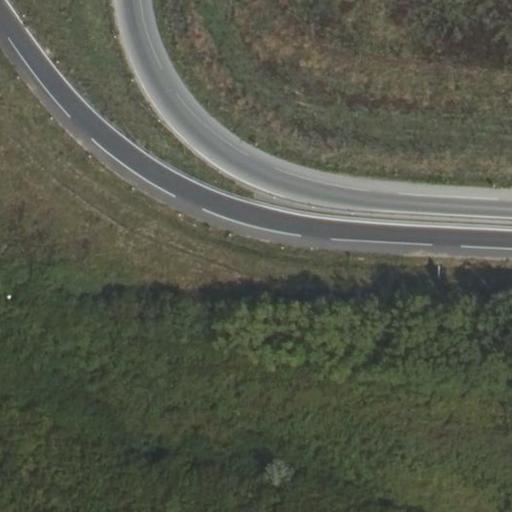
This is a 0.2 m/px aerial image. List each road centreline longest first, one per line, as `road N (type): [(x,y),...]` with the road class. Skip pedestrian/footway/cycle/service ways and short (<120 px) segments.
road 1 (trunk): [(0,26),(37,80),(136,166),(255,227),(511,239)]
road 2 (trunk): [(511,204),(301,185),(203,145),(165,103),(127,22),(126,0)]
